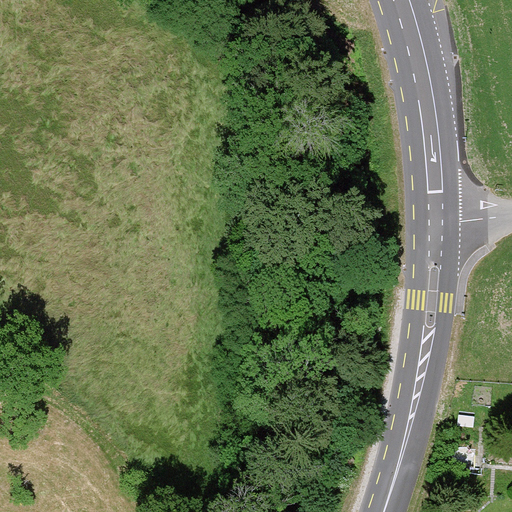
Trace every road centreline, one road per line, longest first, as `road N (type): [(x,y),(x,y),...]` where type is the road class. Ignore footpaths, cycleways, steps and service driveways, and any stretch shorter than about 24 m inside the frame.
road 1 (secondary): [(437,229),(411,402),(380,511)]
road 2 (secondary): [(399,0),(435,162),(437,229)]
